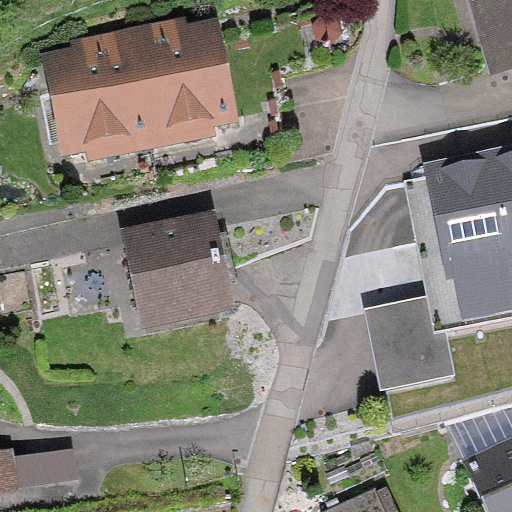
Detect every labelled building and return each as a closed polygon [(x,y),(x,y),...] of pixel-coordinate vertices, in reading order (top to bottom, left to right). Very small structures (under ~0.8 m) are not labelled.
[(511,0),(468,0),(479,37),(508,29),(511,45),(511,0)] [(210,39),(127,56),(143,139),(227,123),(210,39)] [(143,139),(127,56),(43,72),(60,156),(143,139)] [(511,169),(405,193),(430,304),(437,347),(511,330),(511,169)] [(224,309),(208,230),(123,247),(139,326),(224,309)] [(437,347),(430,304),(359,316),(374,401),(445,389),(437,347)] [(511,511),(511,449),(462,473),(480,511),(511,511)] [(0,494),(11,492),(5,458),(0,459),(0,494)] [(371,493),(329,511),(390,511),(382,493),(373,497),(371,493)]
